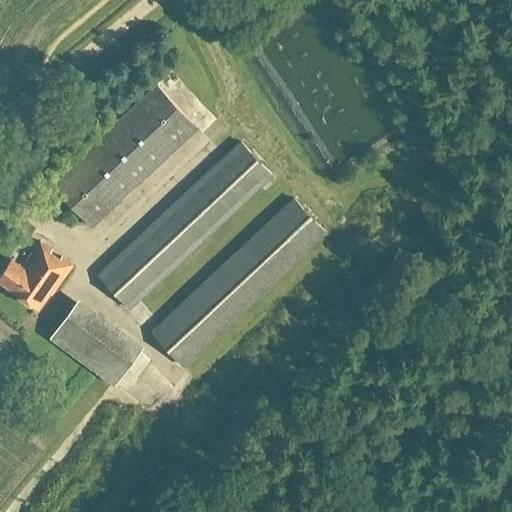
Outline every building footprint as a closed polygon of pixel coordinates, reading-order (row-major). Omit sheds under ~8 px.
[(157,86),(52,184),(92,227),(196,128),(157,86)] [(240,142),(98,275),(130,309),(272,176),(240,142)] [(152,332),(183,366),(325,233),(294,199),(152,332)] [(12,260),(0,276),(0,282),(39,311),(50,295),(51,296),(73,265),(40,242),(22,267),(12,260)] [(36,510),(38,511),(69,511),(80,497),(55,481),(36,510)]
